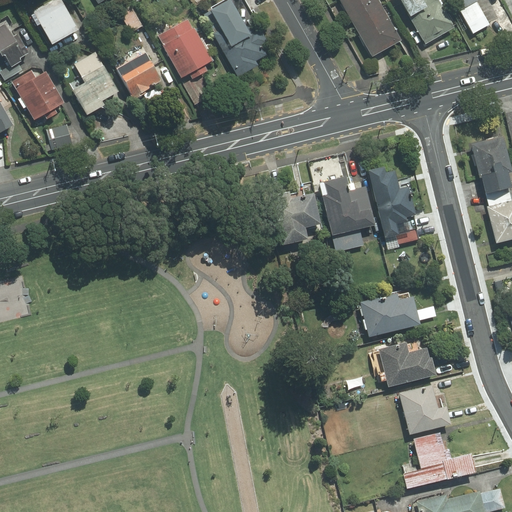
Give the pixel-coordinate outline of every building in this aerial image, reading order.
[(373,0),(334,0),(368,59),(397,43),(373,0)] [(422,47),(451,29),(432,0),(416,0),(415,1),(413,0),(390,0),(402,20),(404,19),(422,47)] [(474,0),(440,0),(448,15),(475,1),(474,0)] [(53,1),(25,15),(43,49),(70,34),(53,1)] [(215,34),(209,37),(233,79),(254,68),(251,63),(261,57),(257,48),(264,45),(256,30),(249,34),(245,27),(240,30),(225,4),(204,15),(215,34)] [(474,5),(457,14),(469,35),(486,26),(474,5)] [(141,26),(130,7),(117,14),(128,33),(141,26)] [(185,21),(154,38),(177,80),(208,63),(185,21)] [(21,32),(16,35),(9,22),(0,27),(0,51),(9,67),(30,54),(29,53),(33,51),(21,32)] [(97,109),(96,105),(114,95),(91,53),(70,65),(81,84),(67,93),(80,118),(97,109)] [(141,53),(112,71),(117,87),(130,99),(159,82),(141,53)] [(49,70),(38,76),(33,68),(12,80),(36,119),(68,100),(49,70)] [(0,93),(0,130),(16,121),(0,93)] [(76,143),(71,123),(47,129),(53,149),(76,143)] [(499,138),(467,145),(479,197),(482,196),(485,208),(482,209),(489,245),(511,240),(511,202),(509,203),(502,175),(507,174),(499,138)] [(411,218),(405,189),(395,191),(391,173),(379,175),(378,170),(363,173),(378,241),(393,238),(390,225),(402,223),(401,220),(411,218)] [(342,179),(318,184),(320,197),(316,198),(326,238),(369,228),(360,188),(345,192),(342,179)] [(314,228),(308,196),(286,200),(285,195),(276,196),(266,198),(275,244),(275,248),(300,243),(298,231),(314,228)] [(407,293),(355,304),(363,339),(415,327),(407,293)] [(422,351),(404,356),(402,345),(373,352),(382,391),(429,378),(422,351)] [(441,410),(434,411),(428,387),(394,395),(404,436),(445,427),(441,410)] [(408,441),(414,469),(397,473),(401,491),(469,475),(465,457),(441,462),(435,434),(408,441)] [(480,511),(476,493),(444,501),(443,497),(413,503),(415,511),(480,511)]
